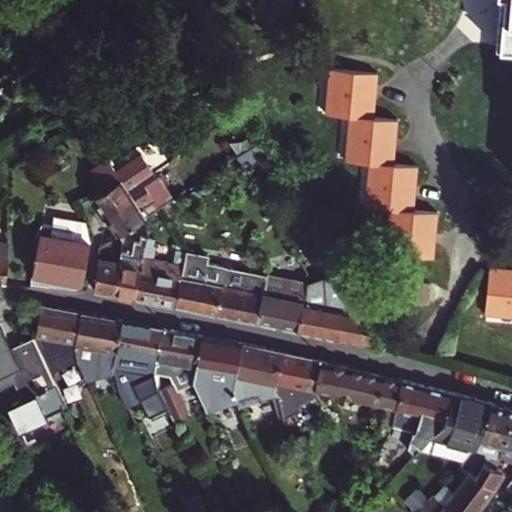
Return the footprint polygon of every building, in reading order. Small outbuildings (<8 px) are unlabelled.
[(505,0),(499,0),(496,47),(501,47),(505,0)] [(511,0),(505,0),(501,47),(511,47),(511,0)] [(332,70),(327,70),(323,114),(329,115),(332,70)] [(431,257),(432,243),(426,242),(426,235),(430,235),(431,212),(413,211),(411,211),(412,196),(406,196),(406,188),(410,188),(412,166),(392,164),(390,164),(391,150),(385,150),(385,142),(389,143),(390,120),(371,119),(366,118),(368,95),(365,95),(365,87),(371,88),(372,74),(332,70),(329,115),(349,116),(354,117),(350,162),(369,163),(375,164),(371,207),(390,209),(395,209),(392,253),(421,256),(431,257)] [(371,119),(375,74),(372,74),(371,88),(365,87),(365,95),(368,95),(366,118),(371,119)] [(354,117),(349,116),(345,162),(350,162),(354,117)] [(392,164),(396,120),(390,120),(389,143),(385,142),(385,150),(391,150),(390,164),(392,164)] [(95,195),(107,214),(150,186),(143,175),(124,187),(109,163),(94,173),(104,189),(95,195)] [(375,164),(369,163),(366,207),(371,207),(375,164)] [(413,211),(417,167),(412,166),(410,188),(406,188),(406,196),(412,196),(411,211),(413,211)] [(120,235),(145,218),(138,208),(156,196),(150,186),(107,214),(120,235)] [(395,209),(390,209),(386,253),(392,253),(395,209)] [(48,220),(39,219),(32,273),(82,279),(87,235),(69,233),(71,215),(49,212),(48,220)] [(433,257),(437,213),(431,212),(430,235),(426,235),(426,242),(432,243),(431,257),(433,257)] [(187,262),(185,276),(180,306),(219,314),(225,284),(228,267),(231,255),(222,240),(203,237),(210,251),(190,247),(187,262)] [(0,280),(8,281),(10,259),(11,248),(0,246),(0,280)] [(121,263),(115,293),(139,298),(145,268),(147,254),(123,249),(121,263)] [(145,268),(139,298),(180,306),(185,276),(187,262),(147,254),(145,268)] [(228,267),(225,284),(219,314),(260,322),(267,283),(269,275),(272,263),(231,255),(228,267)] [(121,263),(101,260),(96,290),(115,293),(121,263)] [(267,283),(260,322),(301,331),(307,300),(308,290),(312,270),(272,263),(269,275),(267,283)] [(308,290),(307,300),(301,331),(344,339),(368,342),(329,267),(312,270),(308,290)] [(511,273),(491,272),(488,308),(511,310),(511,273)] [(82,279),(32,273),(32,280),(81,286),(82,279)] [(431,284),(419,282),(417,302),(429,304),(431,284)] [(48,306),(44,334),(41,350),(56,381),(85,368),(80,359),(88,314),(48,306)] [(129,322),(88,314),(80,359),(85,368),(91,380),(120,366),(122,359),(129,322)] [(129,322),(122,359),(129,360),(130,355),(162,361),(168,330),(129,322)] [(41,350),(44,334),(20,347),(7,323),(0,326),(0,381),(0,382),(2,381),(9,392),(21,384),(31,402),(22,407),(36,431),(70,411),(56,381),(41,350)] [(207,337),(168,330),(162,361),(160,373),(161,375),(199,383),(199,379),(207,337)] [(248,345),(207,337),(199,379),(199,383),(217,420),(247,406),(239,390),(240,387),(242,376),(248,345)] [(286,352),(248,345),(242,376),(240,387),(239,390),(249,410),(276,396),(278,389),(286,352)] [(324,359),(286,352),(278,389),(276,396),(290,419),(292,424),(327,401),(320,391),(324,359)] [(324,359),(320,391),(396,410),(404,379),(324,359)] [(453,392),(404,379),(396,410),(389,425),(413,431),(404,451),(410,459),(423,444),(434,432),(447,418),(453,392)] [(483,446),(497,403),(453,392),(447,418),(434,432),(483,446)] [(483,446),(482,449),(502,456),(505,446),(511,427),(511,406),(497,403),(483,446)] [(483,446),(434,432),(423,444),(475,458),(478,449),(482,449),(483,446)] [(511,448),(505,446),(502,456),(511,463),(511,448)] [(508,472),(492,465),(482,478),(498,488),(508,472)] [(480,511),(498,488),(482,478),(464,467),(463,466),(439,496),(462,511),(480,511)] [(462,511),(439,496),(423,511),(462,511)]
